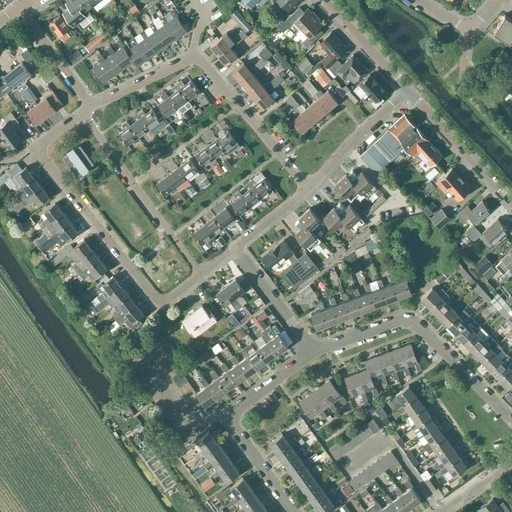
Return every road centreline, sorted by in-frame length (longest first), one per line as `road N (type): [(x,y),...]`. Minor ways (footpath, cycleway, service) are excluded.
road 1 (residential): [(80,112),(32,147),(160,304),(201,273)]
road 2 (residential): [(92,106),(199,59),(307,188)]
road 3 (residential): [(511,420),(413,322),(312,350)]
road 4 (residential): [(293,511),(232,419),(312,350)]
road 5 (residential): [(80,112),(201,273)]
road 6 (tertiary): [(511,201),(409,92)]
road 7 (residential): [(307,188),(409,92)]
road 8 (residential): [(312,350),(233,248)]
road 9 (tertiary): [(409,92),(323,0)]
road 10 (residential): [(19,6),(92,106)]
